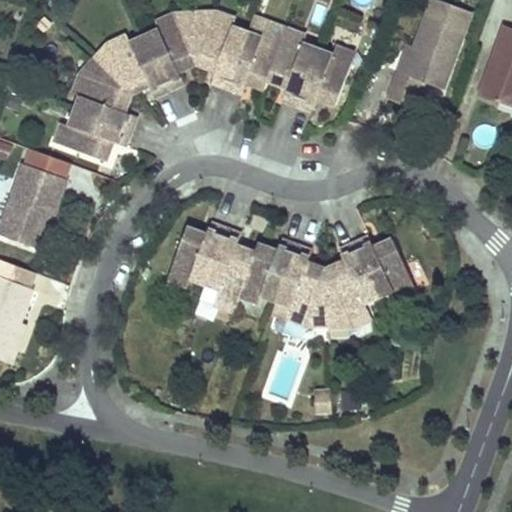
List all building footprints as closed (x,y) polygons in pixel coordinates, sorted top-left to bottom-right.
[(439,92),(468,15),(433,2),(415,50),(405,76),(397,73),(386,102),(411,112),(421,85),(439,92)] [(217,14),(196,15),(197,22),(214,21),(231,28),(234,20),(217,14)] [(176,16),(160,23),(163,30),(179,23),(197,22),(196,15),(176,16)] [(197,22),(198,65),(218,72),(222,62),(236,67),(248,34),(231,28),(214,21),(197,22)] [(146,38),(161,69),(175,63),(179,74),(198,65),(197,22),(179,23),(163,30),(146,38)] [(288,29),(286,36),(302,43),(305,35),(288,29)] [(511,33),(504,30),(479,99),(500,106),(505,94),(511,96),(511,33)] [(284,39),(268,33),(265,40),(282,46),(284,39)] [(248,34),(236,67),(250,72),(246,83),(248,83),(266,90),(269,80),(275,65),(282,46),(265,40),(248,34)] [(275,65),(269,80),(289,87),(293,77),(307,82),(319,49),(305,44),(302,43),(286,36),(284,39),(282,46),(275,65)] [(110,46),(97,60),(102,65),(114,53),(130,45),(127,38),(110,46)] [(114,53),(102,65),(134,94),(152,86),(148,76),(161,69),(146,38),(130,45),(114,53)] [(336,55),(353,61),(357,53),(339,46),(336,55)] [(397,73),(405,76),(415,50),(407,48),(397,73)] [(336,55),(319,49),(307,82),(323,88),(319,98),(337,105),(353,61),(336,55)] [(83,75),(76,92),(84,95),(90,78),(102,65),(97,60),(83,75)] [(236,67),(222,62),(218,72),(214,84),(228,89),(236,67)] [(161,69),(171,91),(184,85),(179,74),(175,63),(161,69)] [(84,95),(77,111),(110,124),(115,110),(126,114),(134,94),(102,65),(90,78),(84,95)] [(236,67),(228,89),(235,92),(242,94),(245,86),(246,83),(250,72),(236,67)] [(161,69),(148,76),(152,86),(157,97),(171,91),(161,69)] [(293,77),(289,87),(285,99),(299,104),(307,82),(293,77)] [(314,111),(319,98),(323,88),(307,82),(299,104),(314,111)] [(511,96),(505,94),(500,106),(511,110),(511,96)] [(115,110),(110,124),(121,128),(132,132),(138,118),(126,114),(115,110)] [(105,137),(110,124),(77,111),(71,128),(65,145),(108,161),(116,142),(105,137)] [(127,146),(132,132),(121,128),(110,124),(105,137),(116,142),(127,146)] [(58,143),(65,145),(71,128),(64,126),(58,143)] [(22,173),(0,231),(0,235),(39,249),(50,218),(47,217),(51,209),(56,211),(68,180),(50,174),(25,164),(22,173)] [(47,217),(50,218),(53,219),(56,211),(51,209),(47,217)] [(214,226),(210,238),(206,248),(219,253),(227,231),(214,226)] [(256,255),(240,249),(235,260),(219,253),(206,248),(210,238),(189,230),(173,275),(189,281),(224,294),(240,300),(243,292),(260,298),(293,311),(304,315),(347,314),(361,308),(395,293),(412,286),(392,243),(373,251),(377,261),(365,267),(353,272),(348,263),(327,272),(309,265),(305,276),(289,270),(273,264),(277,253),(260,246),(256,255)] [(244,237),(227,231),(219,253),(235,260),(240,249),(244,237)] [(377,261),(373,251),(368,240),(356,245),(365,267),(377,261)] [(273,264),(289,270),(297,247),(281,242),(277,253),(273,264)] [(348,263),(353,272),(365,267),(356,245),(343,251),(348,263)] [(313,253),(297,247),(289,270),(305,276),(309,265),(313,253)] [(189,281),(173,275),(171,282),(186,288),(189,281)] [(0,363),(12,368),(17,353),(10,350),(18,328),(19,326),(31,292),(0,280),(0,363)] [(412,286),(395,293),(398,300),(415,293),(412,286)] [(260,298),(243,292),(240,300),(258,306),(260,298)] [(222,301),(237,307),(240,300),(224,294),(222,301)] [(304,315),(293,311),(290,318),(304,323),(348,322),(364,315),(361,308),(347,314),(304,315)] [(10,350),(17,353),(26,331),(18,328),(10,350)] [(332,388),(314,389),(315,418),(332,417),(332,388)]
